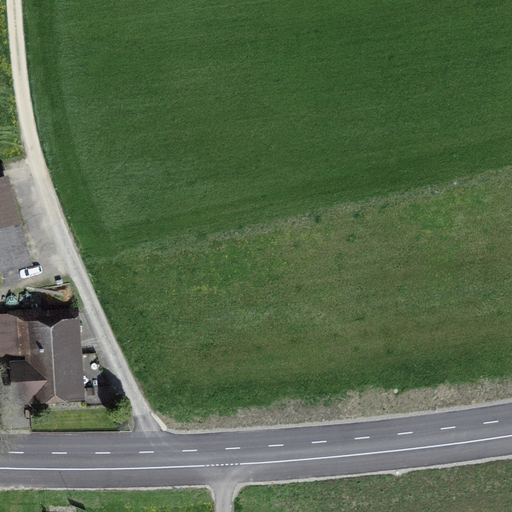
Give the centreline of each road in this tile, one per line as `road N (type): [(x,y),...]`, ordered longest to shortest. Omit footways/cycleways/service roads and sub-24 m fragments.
road 1 (secondary): [(511,418),(233,448),(0,451)]
road 2 (track): [(14,0),(23,100),(44,181),(157,451)]
